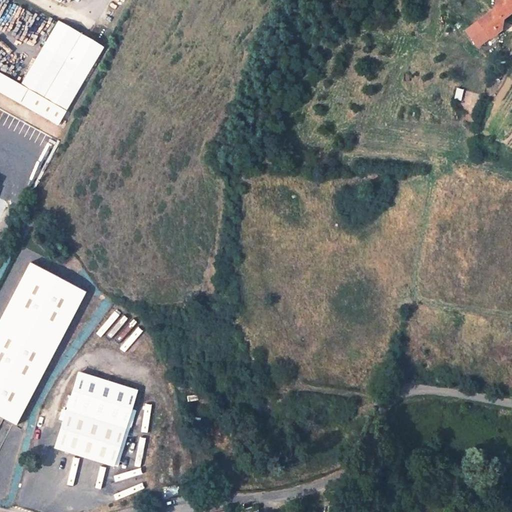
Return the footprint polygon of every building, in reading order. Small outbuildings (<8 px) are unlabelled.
[(465,30),(477,46),(500,29),(502,19),(511,11),(511,0),(495,0),(494,10),(465,30)] [(103,47),(58,21),(22,82),(67,109),(103,47)] [(59,125),(67,110),(26,88),(19,102),(59,125)] [(83,293),(28,263),(0,314),(0,419),(13,426),(83,293)] [(138,390),(80,372),(69,410),(68,412),(66,419),(57,448),(115,466),(128,423),(133,425),(137,410),(133,409),(138,390)]
